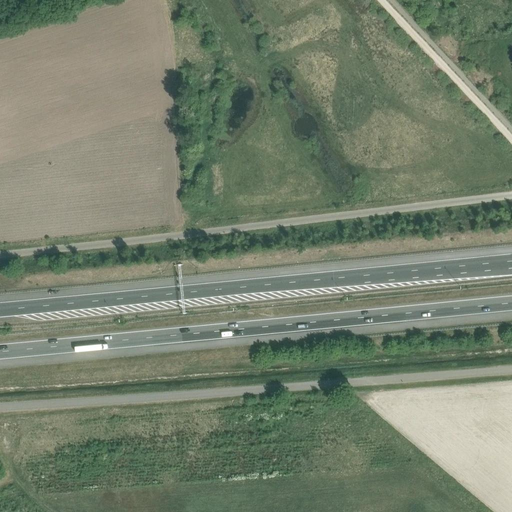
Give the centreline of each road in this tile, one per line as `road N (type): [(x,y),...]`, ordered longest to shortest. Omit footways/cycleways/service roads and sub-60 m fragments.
road 1 (unclassified): [(0,255),(511,195)]
road 2 (motorway): [(511,262),(0,310)]
road 3 (motorway): [(0,351),(511,303)]
road 4 (unclassified): [(0,407),(511,370)]
road 5 (track): [(511,142),(378,0)]
